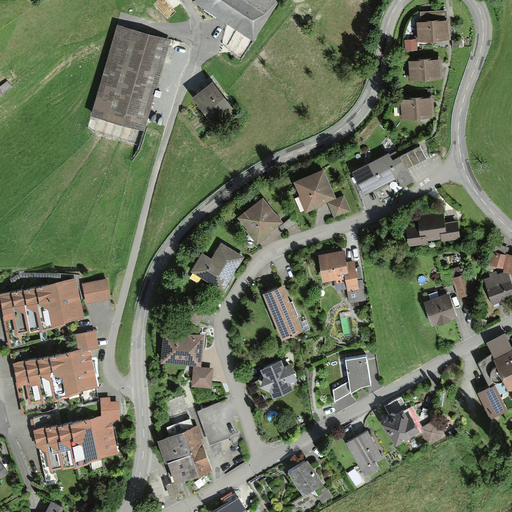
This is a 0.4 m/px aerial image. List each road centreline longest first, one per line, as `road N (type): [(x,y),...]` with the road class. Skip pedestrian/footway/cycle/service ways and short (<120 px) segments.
road 1 (tertiary): [(139,388),(144,305),(168,249),(234,189),(357,115),(400,0)]
road 2 (residential): [(261,461),(221,329),(242,281),(278,247),(384,209),(462,164)]
road 3 (residential): [(139,388),(112,375),(110,346),(156,164),(198,42),(183,0)]
road 4 (residential): [(261,461),(511,320)]
road 5 (tertiary): [(472,0),(483,34),(459,115),(462,164)]
road 6 (unknown): [(0,426),(75,410),(114,377)]
road 7 (tertiary): [(124,511),(143,452),(139,388)]
